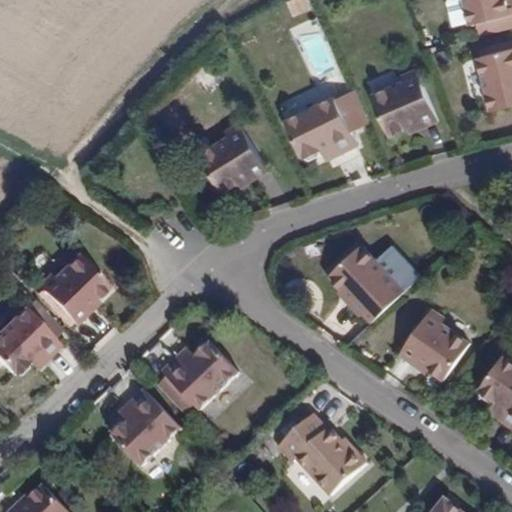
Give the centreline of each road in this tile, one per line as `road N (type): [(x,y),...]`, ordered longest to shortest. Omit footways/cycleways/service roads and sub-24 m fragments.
road 1 (residential): [(511,492),(210,270)]
road 2 (residential): [(210,270),(261,237),(511,156)]
road 3 (residential): [(210,270),(174,297),(0,478)]
road 4 (track): [(239,0),(197,24),(47,171)]
road 5 (track): [(210,270),(0,141)]
